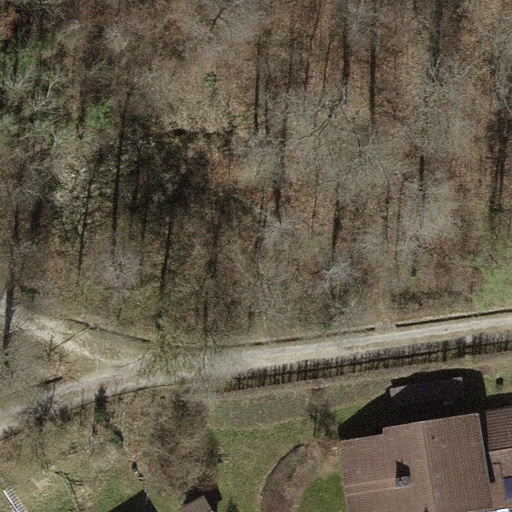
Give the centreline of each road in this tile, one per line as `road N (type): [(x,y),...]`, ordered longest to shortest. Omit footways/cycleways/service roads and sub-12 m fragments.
road 1 (track): [(511,324),(153,362),(0,421)]
road 2 (track): [(153,362),(82,348),(0,305)]
